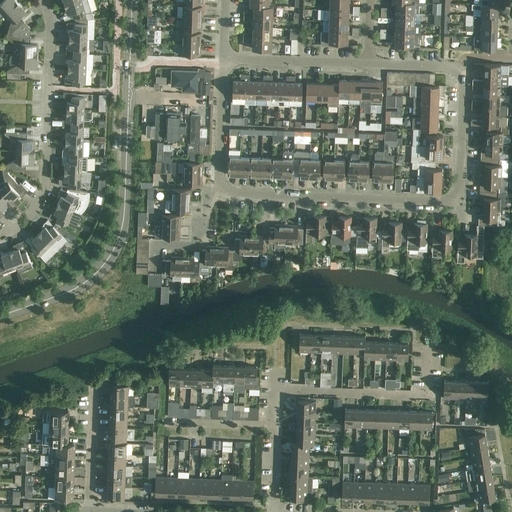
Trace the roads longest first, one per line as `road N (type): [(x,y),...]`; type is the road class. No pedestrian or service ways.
road 1 (residential): [(369,63),(443,65),(461,78),(459,190),(445,200),(223,190),(223,60)]
road 2 (residential): [(0,317),(81,285),(113,249),(124,208),(132,5)]
road 3 (residential): [(46,172),(45,0)]
road 4 (residential): [(425,396),(289,392),(275,404)]
road 5 (residential): [(223,60),(369,63)]
